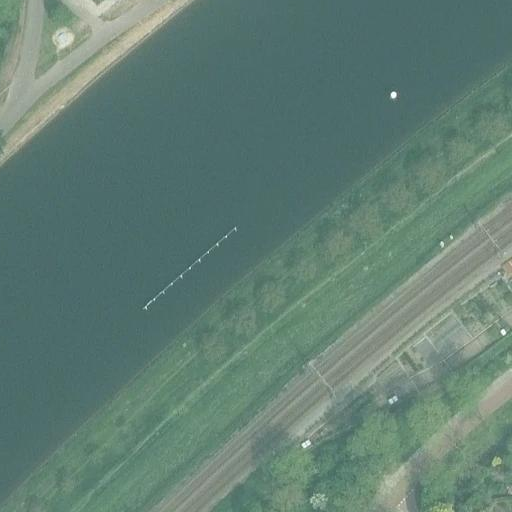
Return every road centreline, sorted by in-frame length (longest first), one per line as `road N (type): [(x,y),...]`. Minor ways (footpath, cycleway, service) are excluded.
road 1 (track): [(35,511),(176,380),(511,114)]
road 2 (residential): [(511,385),(380,511)]
